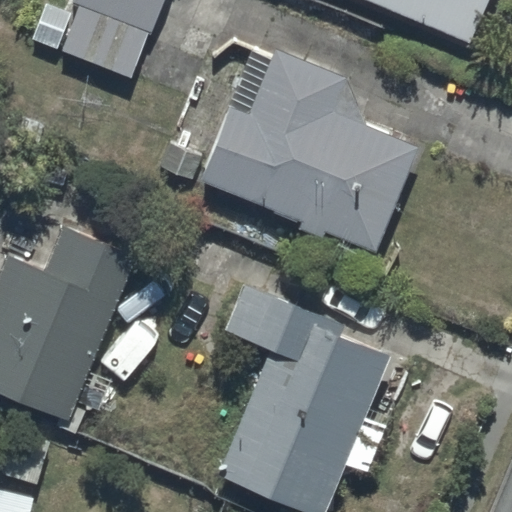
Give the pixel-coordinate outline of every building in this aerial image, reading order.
[(130,69),(156,0),(75,0),(74,4),(62,0),(42,0),(30,30),(130,69)] [(397,0),(468,30),(480,0),(397,0)] [(270,49),(249,41),(200,167),(273,195),(271,202),(298,213),(297,216),(321,225),(323,219),(373,239),(413,134),(367,117),(347,65),(274,37),(270,49)] [(0,381),(66,409),(135,245),(64,215),(44,262),(6,246),(0,260),(0,381)] [(362,413),(388,340),(339,320),(343,308),(243,271),(225,319),(265,334),(217,464),(323,503),(341,456),(372,467),(389,423),(362,413)] [(0,511),(27,511),(33,486),(0,477),(0,511)]
